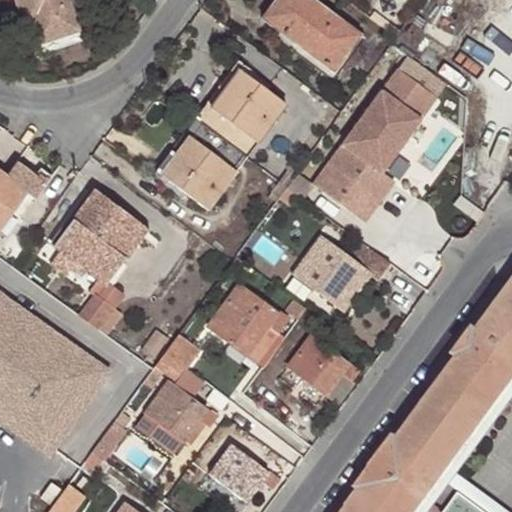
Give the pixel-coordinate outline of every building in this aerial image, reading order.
[(15,0),(21,19),(30,16),(33,25),(39,44),(80,30),(69,0),(15,0)] [(271,26),(289,0),(275,0),(262,19),(271,26)] [(349,27),(313,0),(289,0),(271,26),(292,41),(322,64),(349,27)] [(30,16),(21,19),(25,28),(33,25),(30,16)] [(322,64),(334,72),(360,35),(349,27),(322,64)] [(80,30),(39,44),(42,53),(83,40),(80,30)] [(322,64),(292,41),(287,47),(329,78),(334,72),(322,64)] [(234,65),(195,118),(201,123),(227,87),(233,93),(246,75),(234,65)] [(227,87),(201,123),(247,157),(286,103),(246,75),(233,93),(227,87)] [(380,174),(418,120),(380,92),(342,146),(380,174)] [(201,123),(195,118),(156,172),(168,181),(182,161),(176,157),(201,123)] [(247,157),(201,123),(176,157),(182,161),(168,181),(208,211),(247,157)] [(6,177),(0,172),(0,220),(9,208),(14,213),(28,194),(35,201),(46,185),(36,178),(16,162),(6,177)] [(41,170),(36,178),(46,185),(52,177),(41,170)] [(280,182),(287,188),(295,176),(288,171),(280,182)] [(280,198),(287,188),(280,182),(272,192),(280,198)] [(299,197),(287,188),(280,198),(292,207),(299,197)] [(130,236),(140,224),(95,191),(53,246),(60,251),(75,262),(97,279),(92,285),(97,289),(116,265),(112,262),(117,254),(126,261),(139,243),(130,236)] [(0,232),(14,213),(9,208),(0,220),(0,232)] [(149,230),(140,224),(130,236),(139,243),(149,230)] [(390,263),(363,244),(352,260),(321,237),(300,266),(317,279),(310,287),(344,312),(370,276),(376,282),(390,263)] [(75,262),(60,251),(50,265),(66,275),(75,262)] [(87,293),(91,296),(94,293),(99,297),(126,261),(117,254),(112,262),(116,265),(97,289),(92,285),(87,293)] [(242,262),(236,257),(232,261),(229,265),(236,270),(242,262)] [(317,279),(300,266),(293,275),(310,287),(317,279)] [(241,331),(257,343),(269,326),(280,335),(290,320),(240,283),(207,328),(231,345),(241,331)] [(415,511),(511,379),(511,284),(477,332),(473,329),(454,355),(458,358),(399,439),(394,437),(355,488),(360,491),(344,511),(415,511)] [(91,296),(78,316),(98,330),(114,308),(99,297),(94,293),(91,296)] [(0,410),(44,442),(97,363),(0,294),(0,410)] [(301,305),(295,301),(288,311),(294,315),(301,305)] [(300,319),(307,310),(301,305),(294,315),(300,319)] [(246,357),(257,343),(241,331),(231,345),(246,357)] [(165,353),(187,370),(201,351),(178,335),(165,353)] [(361,372),(311,335),(287,366),(339,406),(356,382),(354,381),(361,372)] [(177,383),(187,370),(165,353),(155,366),(177,383)] [(0,420),(50,456),(109,374),(97,363),(44,442),(0,410),(0,420)] [(511,399),(511,379),(415,511),(428,511),(448,485),(457,493),(484,511),(507,511),(493,501),(456,475),(511,399)] [(145,412),(169,431),(185,442),(200,421),(210,428),(218,417),(168,381),(145,412)] [(185,442),(169,431),(161,442),(176,454),(185,442)] [(281,480),(231,444),(208,474),(248,504),(263,483),(273,491),(281,480)] [(103,461),(91,453),(83,463),(95,472),(103,461)] [(68,484),(46,511),(74,511),(85,497),(68,484)] [(484,511),(457,493),(442,511),(484,511)] [(138,511),(125,502),(117,511),(138,511)]
